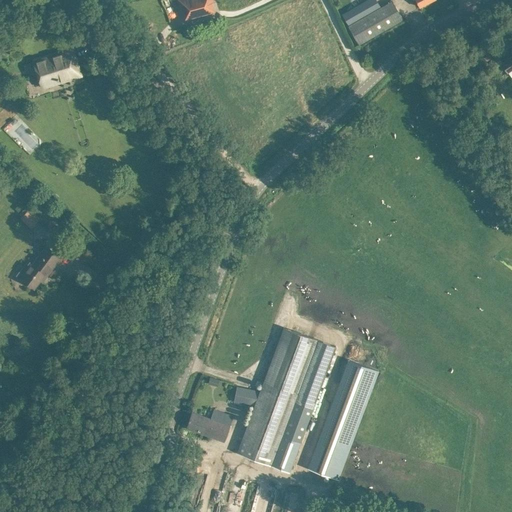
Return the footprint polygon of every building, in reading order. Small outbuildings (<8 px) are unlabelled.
[(210,12),(208,12),(206,5),(214,3),(212,0),(178,0),(182,12),(184,11),(186,19),(210,12)] [(403,19),(392,0),(348,25),(358,44),(403,19)] [(43,89),(83,76),(74,47),(32,60),(40,84),(41,84),(43,89)] [(511,55),(501,63),(508,72),(511,69),(511,55)] [(31,156),(44,144),(20,117),(7,128),(31,156)] [(33,230),(43,220),(32,210),(23,220),(33,230)] [(28,262),(18,276),(34,287),(44,275),(46,276),(60,256),(47,246),(33,265),(28,262)] [(237,387),(236,394),(246,395),(257,398),(270,402),(256,442),(243,438),(240,447),(238,453),(271,465),(290,471),(300,443),(313,408),(336,346),(283,327),(267,369),(263,381),(259,391),(258,395),(257,395),(258,391),(237,387)] [(354,361),(314,468),(338,477),(378,370),(354,361)] [(214,378),(211,388),(216,389),(219,380),(214,378)] [(224,441),(233,416),(214,409),(211,419),(192,412),(187,427),(224,441)]
